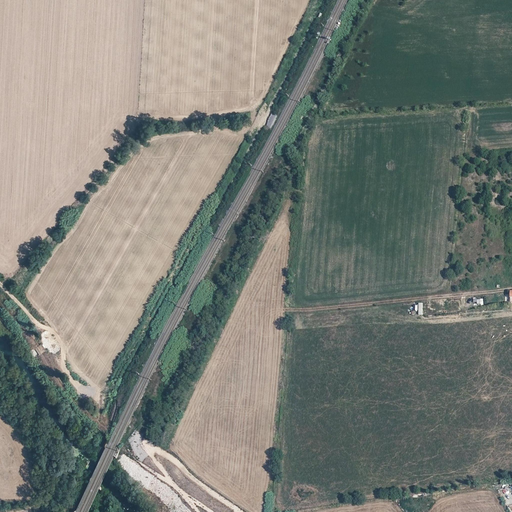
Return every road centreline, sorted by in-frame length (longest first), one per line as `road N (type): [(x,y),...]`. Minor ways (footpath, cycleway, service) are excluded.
road 1 (track): [(511,288),(294,311)]
road 2 (track): [(95,400),(79,391),(0,283)]
